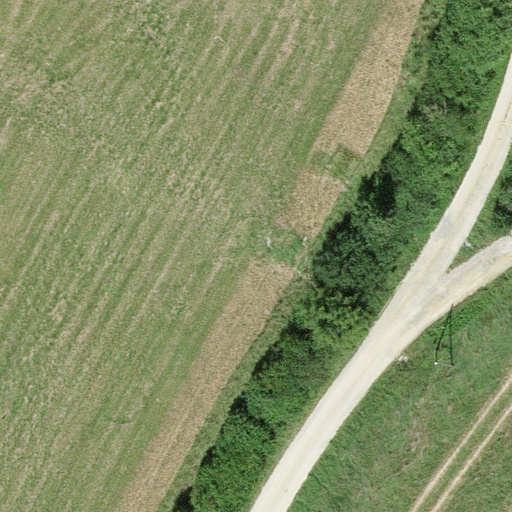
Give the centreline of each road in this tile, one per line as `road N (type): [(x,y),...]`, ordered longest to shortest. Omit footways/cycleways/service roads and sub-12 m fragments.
road 1 (track): [(511,105),(400,331),(265,511)]
road 2 (track): [(511,257),(400,331)]
